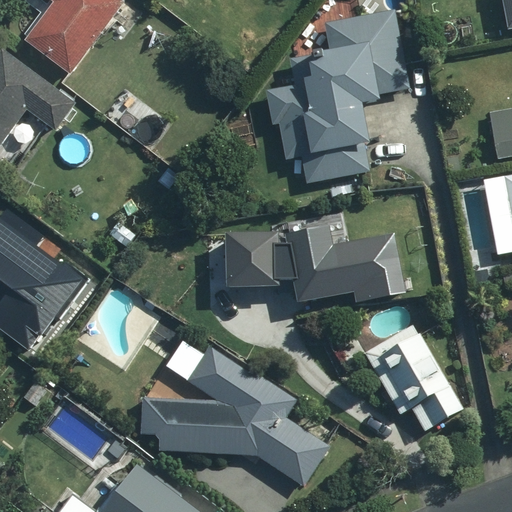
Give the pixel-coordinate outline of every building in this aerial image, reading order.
[(121,9),(108,0),(40,0),(49,6),(19,47),(67,82),(121,9)] [(511,32),(511,0),(497,0),(504,34),(511,32)] [(323,27),(328,54),(286,62),(292,91),(262,96),(268,125),(278,123),(286,163),(298,160),(304,188),(369,176),(357,111),(374,108),(372,96),(407,90),(392,14),(323,27)] [(72,110),(0,58),(0,141),(19,115),(52,138),(72,110)] [(511,108),(487,114),(498,166),(511,163),(511,108)] [(511,179),(483,185),(498,261),(511,258),(511,179)] [(0,276),(13,286),(0,302),(0,320),(35,348),(90,277),(3,209),(0,212),(0,276)] [(230,285),(301,283),(303,301),(412,282),(404,235),(338,247),(334,221),(283,229),(228,227),(230,285)] [(204,281),(177,283),(178,305),(205,303),(204,281)] [(413,329),(362,357),(397,419),(411,412),(423,433),(460,413),(413,329)] [(159,456),(251,460),(299,492),(327,451),(283,422),(294,405),(208,350),(186,384),(225,408),(141,402),(140,438),(152,440),(157,446),(159,456)] [(190,511),(137,470),(103,511),(190,511)]
